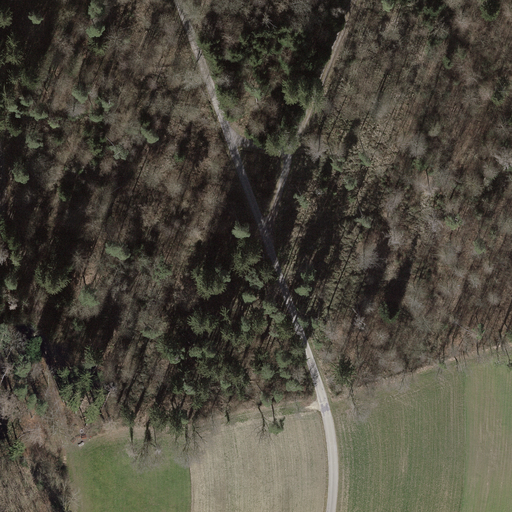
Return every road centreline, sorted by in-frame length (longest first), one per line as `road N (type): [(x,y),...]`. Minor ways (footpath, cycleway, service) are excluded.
road 1 (unclassified): [(330,511),(334,468),(325,407),(181,0)]
road 2 (track): [(229,140),(287,151),(354,0)]
